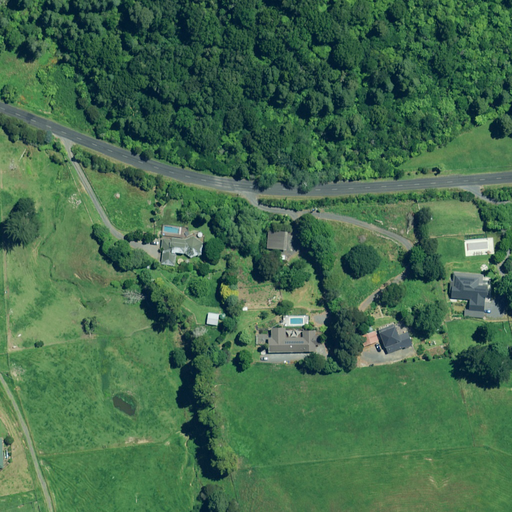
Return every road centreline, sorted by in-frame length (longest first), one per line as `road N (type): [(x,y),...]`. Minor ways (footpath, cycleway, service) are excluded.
road 1 (unclassified): [(0,107),(170,172),(237,186),(343,190),(511,176)]
road 2 (track): [(0,379),(24,421),(53,511)]
